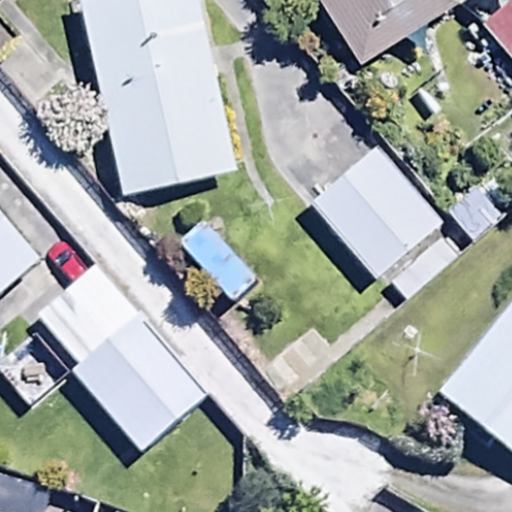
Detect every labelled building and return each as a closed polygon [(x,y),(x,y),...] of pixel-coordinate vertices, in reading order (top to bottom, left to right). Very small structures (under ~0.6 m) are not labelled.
[(197,0),(78,0),(120,194),(235,169),(197,0)] [(454,0),(317,0),(358,63),(455,1),(454,0)] [(511,0),(510,0),(481,23),(511,61),(511,0)] [(370,147),(309,199),(374,275),(435,223),(370,147)] [(471,245),(501,218),(471,185),(442,212),(471,245)] [(0,293),(34,264),(0,223),(0,293)] [(457,258),(439,238),(387,283),(406,303),(457,258)] [(511,295),(435,389),(511,452),(511,295)] [(138,314),(68,373),(140,458),(210,399),(138,314)]
